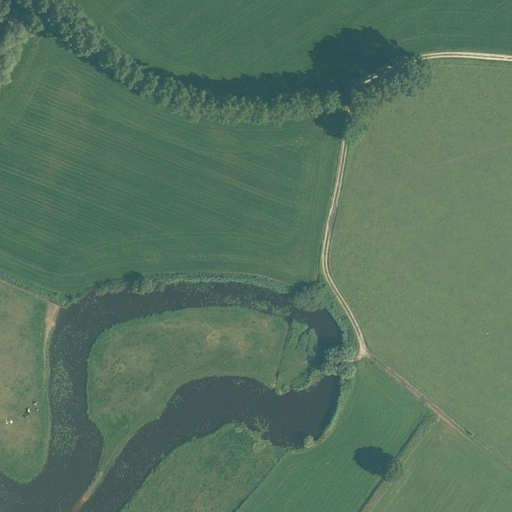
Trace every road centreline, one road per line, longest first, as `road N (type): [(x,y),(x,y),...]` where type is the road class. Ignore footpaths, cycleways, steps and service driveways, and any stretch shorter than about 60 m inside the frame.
road 1 (track): [(352,94),(272,111),(197,105),(124,70),(54,0)]
road 2 (track): [(364,350),(325,271),(352,94)]
road 3 (track): [(511,58),(421,57),(373,75),(352,94)]
